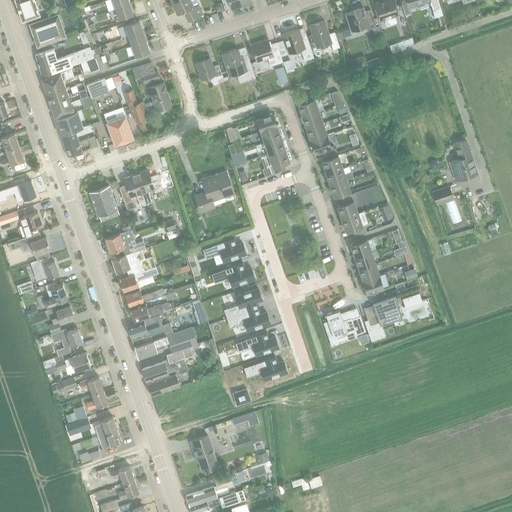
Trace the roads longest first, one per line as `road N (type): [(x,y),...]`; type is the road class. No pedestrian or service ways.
road 1 (tertiary): [(177,511),(61,176)]
road 2 (residential): [(281,97),(511,10)]
road 3 (residential): [(343,273),(286,293),(251,192),(308,172)]
road 4 (track): [(78,470),(268,403)]
road 5 (tertiary): [(61,176),(0,3)]
road 6 (residential): [(178,48),(317,0)]
road 7 (residential): [(61,176),(180,136),(192,123)]
